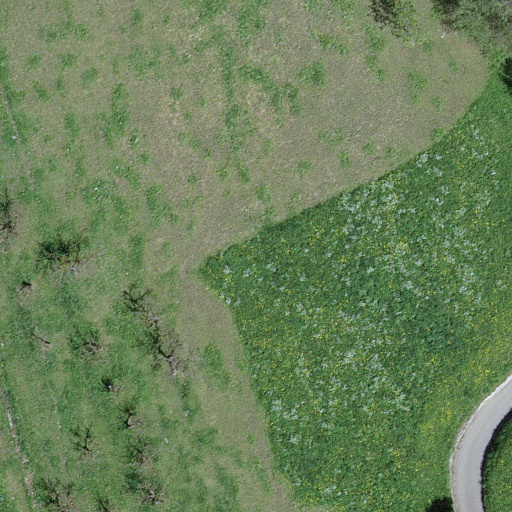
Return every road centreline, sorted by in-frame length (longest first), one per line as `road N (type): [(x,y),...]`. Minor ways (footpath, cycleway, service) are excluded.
road 1 (unclassified): [(511,394),(474,447),(470,511)]
road 2 (track): [(33,511),(0,395)]
